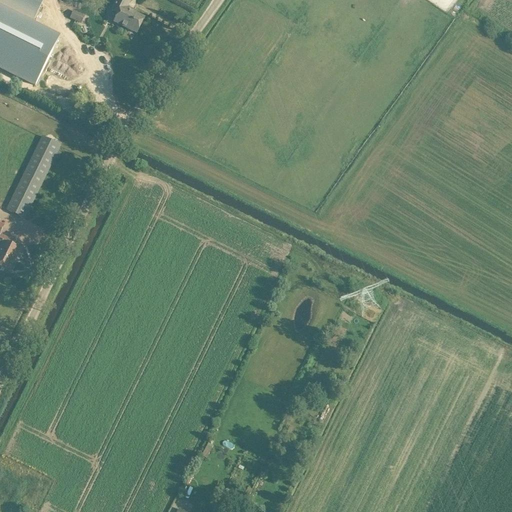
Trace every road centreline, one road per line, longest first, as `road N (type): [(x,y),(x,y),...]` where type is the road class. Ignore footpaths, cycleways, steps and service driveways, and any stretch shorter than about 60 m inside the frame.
road 1 (unclassified): [(0,393),(130,141),(221,0)]
road 2 (unknown): [(39,10),(84,38),(109,103),(136,132)]
